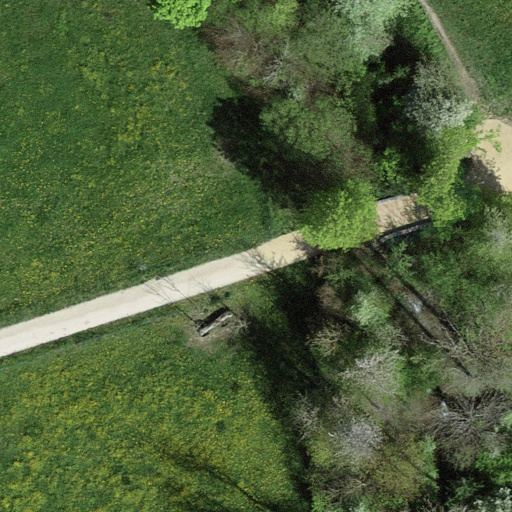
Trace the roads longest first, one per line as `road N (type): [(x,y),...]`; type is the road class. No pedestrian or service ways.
road 1 (track): [(0,335),(381,227)]
road 2 (track): [(511,186),(381,227)]
